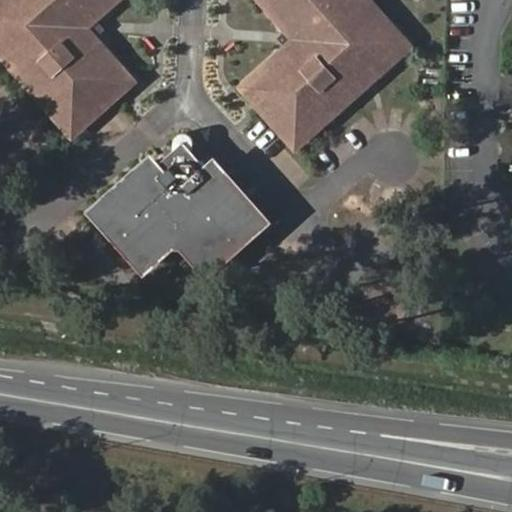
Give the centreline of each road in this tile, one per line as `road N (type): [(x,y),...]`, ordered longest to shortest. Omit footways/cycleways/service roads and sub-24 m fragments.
road 1 (motorway): [(511,438),(110,412)]
road 2 (primary): [(110,412),(491,475)]
